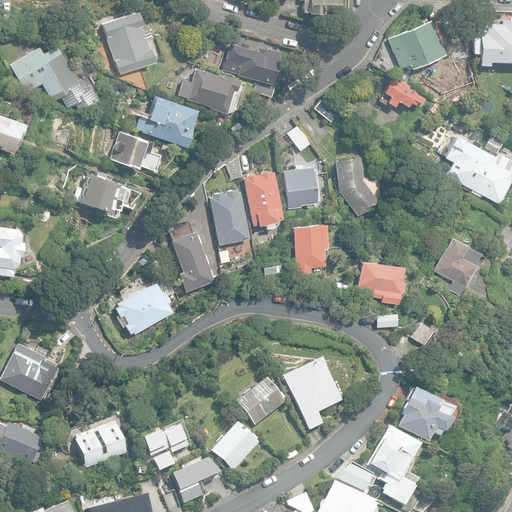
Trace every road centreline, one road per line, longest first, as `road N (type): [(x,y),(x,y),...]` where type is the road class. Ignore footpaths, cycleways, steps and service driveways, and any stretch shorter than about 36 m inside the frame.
road 1 (residential): [(225,511),(357,427),(389,380),(379,353),(332,319),(243,301),(138,361),(119,360),(71,298)]
road 2 (residential): [(71,298),(170,194),(341,53)]
road 3 (residential): [(168,0),(341,53)]
